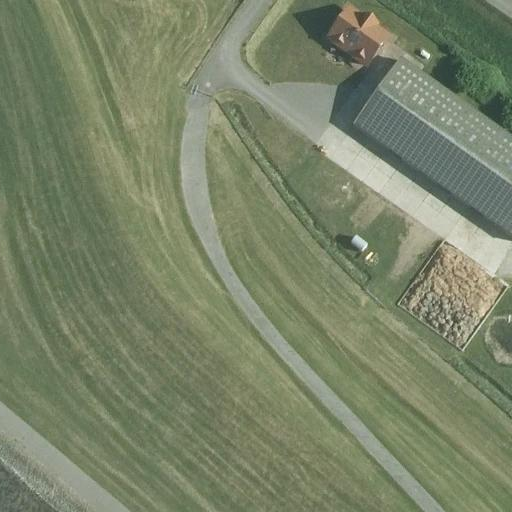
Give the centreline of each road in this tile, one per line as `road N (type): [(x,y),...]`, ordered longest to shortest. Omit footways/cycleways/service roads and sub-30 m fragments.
road 1 (track): [(268,0),(207,86),(200,111),(197,160),(214,248),(242,302),(429,511)]
road 2 (track): [(112,511),(0,417)]
